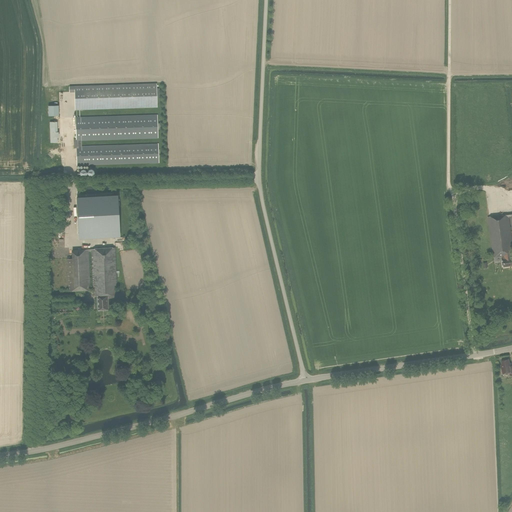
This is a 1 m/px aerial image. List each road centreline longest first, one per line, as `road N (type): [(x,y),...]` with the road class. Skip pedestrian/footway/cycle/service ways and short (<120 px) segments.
road 1 (unclassified): [(305,380),(259,175),(264,0)]
road 2 (tertiary): [(0,457),(305,380)]
road 3 (tertiary): [(305,380),(511,348)]
